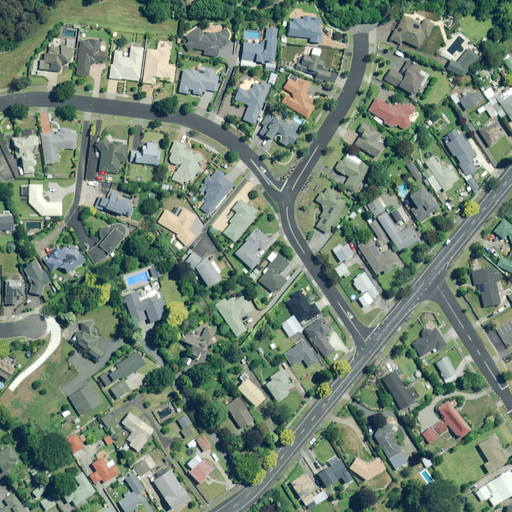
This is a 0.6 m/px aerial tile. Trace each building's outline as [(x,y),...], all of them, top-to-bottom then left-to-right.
[(420,25),(401,15),(392,33),(389,39),(400,44),(402,40),(419,49),(425,37),(427,38),(434,25),(423,19),(420,25)] [(310,17),(302,16),(302,20),(289,19),(287,36),(310,38),(310,42),(320,43),(321,31),(318,30),(319,20),(310,19),(310,17)] [(203,34),(199,28),(186,38),(189,42),(185,44),(188,51),(194,48),(204,50),(204,54),(216,57),(217,50),(227,43),(228,35),(224,29),(216,34),(206,32),(203,34)] [(242,60),(253,61),(262,63),(263,61),(273,62),(277,29),(266,28),(264,40),(260,40),(260,43),(256,42),(255,44),(244,43),(242,60)] [(74,40),(62,39),(61,48),(49,46),(48,54),(42,53),(40,69),(61,72),(62,66),(65,66),(65,62),(71,63),(74,40)] [(88,39),(88,41),(80,41),(77,75),(89,76),(91,63),(96,64),(96,61),(106,62),(107,52),(99,51),(100,41),(88,39)] [(143,48),(131,46),(130,58),(122,57),(123,52),(115,51),(113,66),(111,65),(110,78),(139,81),(143,48)] [(157,47),(157,50),(147,49),(143,83),(155,84),(156,77),(160,77),(159,80),(174,82),(176,66),(169,65),(171,49),(157,47)] [(450,60),(446,70),(463,77),(479,58),(468,48),(456,62),(450,60)] [(318,58),(303,54),(301,65),(298,64),(296,71),(316,75),(314,82),(322,84),(323,81),(328,82),(331,73),(321,71),(323,62),(317,60),(318,58)] [(511,55),(503,61),(511,74),(511,73),(511,55)] [(421,69),(406,61),(400,74),(390,69),(384,80),(413,95),(419,84),(422,86),(428,75),(420,71),(421,69)] [(198,73),(199,71),(190,69),(189,70),(183,69),(180,92),(188,94),(188,89),(193,90),(193,93),(202,95),(202,92),(205,92),(205,90),(216,91),(218,77),(213,76),(214,70),(205,68),(204,74),(198,73)] [(305,92),(310,85),(298,78),(290,74),(281,89),(287,92),(281,103),(307,118),(314,107),(310,104),(312,100),(307,98),(305,92)] [(270,86),(260,82),(259,85),(253,83),(251,89),(246,92),(238,88),(233,100),(248,106),(242,120),(254,125),(270,86)] [(511,87),(495,99),(493,96),(495,94),(491,87),(483,92),(501,118),(507,114),(511,122),(511,121),(511,87)] [(482,100),(477,91),(472,95),(470,92),(458,99),(465,111),(482,100)] [(459,101),(454,94),(450,96),(455,104),(459,101)] [(391,106),(376,98),(369,111),(383,119),(384,123),(390,127),(398,125),(402,129),(410,128),(407,116),(414,114),(412,105),(407,104),(399,106),(399,104),(391,106)] [(489,103),(477,110),(480,114),(486,110),(492,118),(497,115),(489,103)] [(285,124),(265,115),(260,124),(263,125),(258,134),(271,140),(275,132),(281,135),(278,143),(286,146),(288,143),(292,145),(297,134),(295,133),(298,126),(286,121),(285,124)] [(379,134),(361,123),(357,131),(361,134),(354,145),(375,158),(383,145),(375,141),(379,134)] [(501,133),(495,123),(487,129),(485,127),(478,132),(489,147),(496,143),(493,138),(501,133)] [(68,149),(75,149),(77,130),(61,128),(61,132),(41,134),(45,165),(60,163),(58,150),(68,149)] [(465,143),(460,134),(444,143),(453,157),(455,156),(459,163),(458,165),(465,177),(476,170),(469,159),(475,155),(466,142),(465,143)] [(37,160),(34,161),(33,154),(40,153),(39,145),(37,135),(13,140),(17,158),(21,157),(24,174),(26,174),(26,178),(36,176),(33,166),(38,165),(37,160)] [(110,142),(106,137),(95,145),(101,154),(99,171),(119,174),(120,162),(126,163),(129,145),(122,144),(123,142),(113,141),(113,143),(110,142)] [(201,165),(197,163),(203,162),(201,153),(194,154),(192,154),(193,152),(186,149),(187,145),(174,140),(169,152),(171,153),(169,159),(171,163),(176,165),(179,164),(179,163),(181,164),(180,168),(178,167),(176,172),(174,171),(171,180),(183,184),(184,182),(188,184),(190,180),(194,182),(201,165)] [(157,144),(147,143),(147,148),(142,147),(142,152),(132,151),(131,162),(159,165),(160,151),(157,151),(157,144)] [(341,157),(333,170),(345,177),(345,176),(348,178),(343,186),(353,192),(368,167),(360,162),(357,167),(341,157)] [(422,177),(412,162),(406,165),(417,181),(422,177)] [(429,168),(421,173),(426,179),(423,181),(427,186),(430,184),(435,192),(442,188),(444,192),(451,187),(450,185),(458,180),(447,163),(432,173),(429,168)] [(209,215),(234,185),(223,177),(225,174),(218,169),(212,176),(209,174),(203,182),(210,188),(203,197),(208,201),(201,209),(209,215)] [(479,187),(472,176),(465,180),(473,192),(479,187)] [(43,198),(43,185),(22,185),(22,195),(30,195),(30,203),(42,216),(63,215),(63,203),(47,203),(43,198)] [(192,187),(187,193),(193,198),(197,192),(192,187)] [(335,194),(327,188),(322,195),(320,193),(315,201),(325,207),(319,217),(321,218),(315,227),(325,233),(345,203),(334,196),(335,194)] [(425,197),(419,189),(408,197),(415,207),(410,210),(418,222),(437,209),(428,195),(425,197)] [(123,195),(109,190),(106,198),(100,196),(96,208),(104,211),(105,209),(131,218),(135,207),(131,205),(133,201),(122,197),(123,195)] [(250,208),(240,200),(233,209),(237,213),(230,222),(232,223),(224,234),(235,242),(255,218),(253,216),(257,212),(250,207),(250,208)] [(411,219),(402,206),(391,214),(397,223),(403,220),(405,223),(411,219)] [(198,218),(184,209),(178,218),(166,210),(159,222),(178,235),(177,237),(187,246),(195,235),(189,231),(198,218)] [(0,230),(13,231),(13,214),(10,214),(10,211),(4,211),(4,214),(0,214),(0,230)] [(511,225),(502,218),(491,232),(502,241),(507,235),(511,247),(506,259),(500,256),(496,266),(511,273),(511,225)] [(389,242),(375,221),(369,225),(379,239),(377,240),(381,247),(389,242)] [(398,233),(391,222),(383,227),(400,253),(418,240),(409,226),(398,233)] [(109,255),(126,234),(126,227),(121,223),(113,224),(110,228),(109,227),(104,227),(99,232),(100,237),(102,238),(97,246),(86,253),(94,266),(109,255)] [(270,241),(255,228),(244,240),(246,242),(234,254),(251,270),(260,261),(253,254),(259,248),(261,250),(270,241)] [(380,256),(369,240),(358,247),(376,275),(382,271),(384,274),(392,269),(390,266),(396,262),(388,250),(380,256)] [(332,250),(340,262),(344,260),(346,262),(354,257),(346,245),(342,248),(340,245),(332,250)] [(78,251),(64,247),(43,259),(51,272),(59,267),(64,269),(67,273),(85,262),(78,251)] [(193,252),(184,263),(199,275),(208,287),(220,279),(217,275),(220,273),(212,261),(209,262),(204,258),(203,260),(193,252)] [(288,264),(277,255),(265,269),(267,270),(258,281),(273,293),(277,288),(279,290),(286,281),(279,275),(288,264)] [(43,273),(36,259),(26,264),(27,268),(24,269),(28,277),(27,277),(31,285),(29,293),(41,295),(43,286),(51,282),(48,276),(46,271),(43,273)] [(162,276),(157,264),(149,268),(153,279),(162,276)] [(350,274),(343,264),(334,269),(340,277),(344,274),(346,277),(350,274)] [(493,275),(491,268),(471,272),(474,286),(478,285),(483,308),(499,304),(495,282),(499,281),(498,274),(493,275)] [(354,282),(353,284),(358,291),(359,290),(362,294),(366,291),(371,299),(379,294),(364,272),(353,280),(354,282)] [(21,299),(22,281),(5,281),(5,304),(16,304),(16,298),(21,299)] [(125,302),(134,324),(148,319),(150,323),(166,317),(162,307),(166,306),(162,297),(159,298),(157,294),(139,302),(135,291),(119,298),(121,304),(125,302)] [(313,315),(297,293),(286,304),(303,326),(313,315)] [(252,309),(243,296),(235,301),(232,298),(227,301),(225,299),(215,305),(237,337),(247,330),(239,318),(252,309)] [(315,302),(308,307),(310,309),(312,308),(317,315),(312,318),(315,323),(304,331),(325,358),(334,351),(323,337),(330,332),(322,319),(326,316),(315,302)] [(302,329),(293,316),(281,325),(289,338),(302,329)] [(94,327),(93,321),(80,323),(82,331),(78,332),(74,336),(78,338),(72,345),(97,365),(105,355),(95,346),(100,341),(98,329),(94,327)] [(202,331),(194,327),(191,334),(184,331),(180,341),(191,346),(188,355),(198,359),(203,349),(207,347),(207,345),(217,343),(213,328),(202,331)] [(431,333),(428,328),(420,333),(423,338),(412,344),(421,357),(432,350),(434,353),(446,346),(436,329),(431,333)] [(316,363),(303,342),(284,355),(291,367),(302,360),(308,368),(316,363)] [(262,346),(256,349),(260,356),(266,353),(262,346)] [(146,365),(138,352),(116,366),(118,368),(109,374),(108,372),(100,377),(107,387),(113,383),(112,382),(123,375),(125,379),(146,365)] [(5,363),(0,359),(0,376),(7,380),(18,363),(8,357),(5,363)] [(455,374),(445,358),(435,364),(445,380),(452,376),(455,374)] [(291,386),(280,370),(270,377),(272,380),(265,385),(277,403),(287,396),(284,391),(291,386)] [(412,403),(393,372),(381,380),(400,410),(412,403)] [(251,381),(244,374),(239,378),(244,382),(237,388),(256,407),(265,398),(250,383),(251,381)] [(131,391),(124,379),(110,388),(118,400),(131,391)] [(102,403),(90,384),(69,397),(81,417),(102,403)] [(254,420),(238,398),(225,407),(241,429),(254,420)] [(432,428),(431,428),(422,435),(429,444),(447,430),(445,428),(447,425),(458,439),(470,430),(447,402),(437,410),(444,418),(443,419),(445,422),(442,424),(440,422),(432,428)] [(118,421),(112,412),(101,419),(108,428),(118,421)] [(130,445),(139,452),(148,440),(147,440),(154,430),(129,412),(121,424),(125,426),(124,427),(132,433),(127,439),(131,443),(130,445)] [(186,438),(194,433),(189,425),(191,424),(186,416),(178,421),(184,430),(181,431),(186,438)] [(396,433),(390,424),(378,431),(379,432),(373,435),(387,460),(388,459),(395,470),(406,463),(390,437),(396,433)] [(73,455),(84,447),(82,443),(87,440),(83,434),(78,438),(76,434),(64,441),(73,455)] [(113,442),(109,436),(104,439),(108,445),(113,442)] [(212,447),(204,436),(197,441),(204,452),(212,447)] [(501,449),(492,436),(478,446),(488,462),(483,465),(488,473),(504,463),(497,452),(501,449)] [(18,454),(12,445),(0,452),(0,468),(3,473),(16,465),(14,463),(19,460),(16,456),(18,454)] [(201,460),(196,455),(187,464),(192,470),(189,473),(199,484),(205,478),(204,477),(213,469),(203,458),(201,460)] [(384,469),(378,458),(366,464),(356,457),(348,468),(365,481),(384,469)] [(107,464),(102,458),(92,464),(97,471),(89,476),(94,484),(102,479),(104,483),(120,473),(112,461),(107,464)] [(338,460),(316,474),(325,488),(340,478),(344,484),(351,480),(338,460)] [(150,470),(144,461),(133,468),(140,477),(150,470)] [(44,477),(37,466),(30,471),(37,482),(44,477)] [(166,468),(155,475),(157,478),(152,481),(171,510),(189,498),(170,469),(168,470),(166,468)] [(511,494),(511,475),(509,471),(474,492),(481,502),(487,498),(493,507),(511,494)] [(95,492),(82,473),(75,478),(80,486),(64,497),(68,503),(72,501),(78,511),(83,508),(84,510),(90,506),(86,498),(95,492)] [(145,490),(134,473),(125,479),(133,491),(117,501),(124,511),(129,511),(137,507),(136,505),(141,502),(136,495),(145,490)] [(313,486),(305,474),(290,483),(300,499),(307,494),(305,491),(313,486)] [(44,492),(39,486),(32,492),(37,498),(44,492)] [(301,500),(305,507),(313,501),(315,505),(327,498),(321,488),(301,500)] [(26,511),(14,494),(5,500),(8,506),(0,511),(26,511)] [(56,504),(50,496),(40,502),(46,511),(56,504)]
